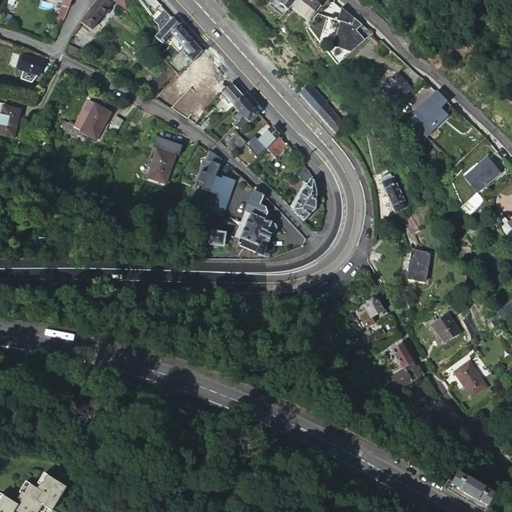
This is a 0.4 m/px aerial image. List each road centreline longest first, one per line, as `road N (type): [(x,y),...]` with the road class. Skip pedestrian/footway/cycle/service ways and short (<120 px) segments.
road 1 (primary): [(394,484),(217,398),(118,366),(0,345)]
road 2 (residential): [(329,254),(202,135),(55,53)]
road 3 (primary): [(0,270),(234,278),(297,274),(329,254)]
road 4 (primary): [(329,254),(347,204),(333,164),(183,0)]
road 5 (residential): [(511,157),(345,0)]
